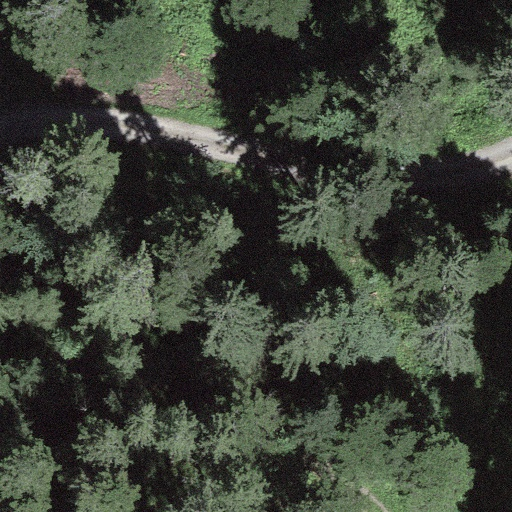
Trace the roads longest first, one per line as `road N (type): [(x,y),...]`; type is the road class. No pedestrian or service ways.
road 1 (track): [(511,156),(405,177),(97,122),(0,134)]
road 2 (track): [(0,371),(130,362),(170,374),(313,465),(362,511)]
